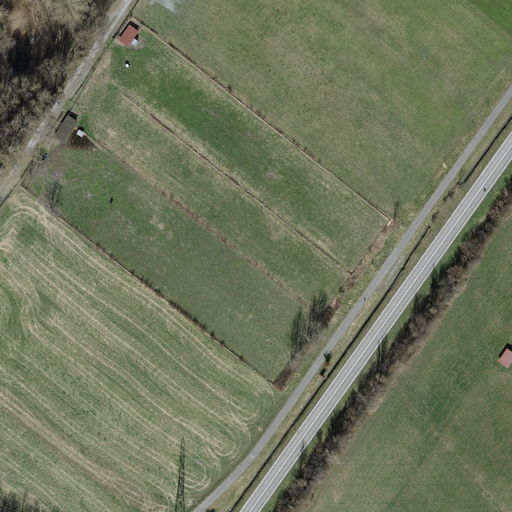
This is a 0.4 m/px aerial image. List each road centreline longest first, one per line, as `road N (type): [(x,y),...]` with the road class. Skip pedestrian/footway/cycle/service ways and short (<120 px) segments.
road 1 (secondary): [(250,511),(511,145)]
road 2 (track): [(127,0),(0,189)]
